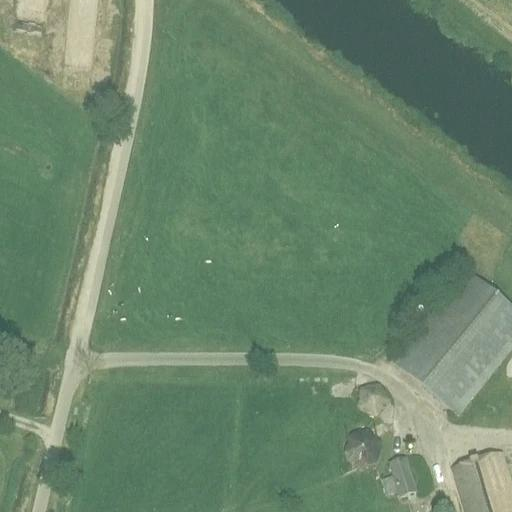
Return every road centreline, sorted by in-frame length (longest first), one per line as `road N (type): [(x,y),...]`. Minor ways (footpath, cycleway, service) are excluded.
road 1 (track): [(74,359),(128,112),(142,0)]
road 2 (unclassified): [(39,511),(74,359)]
